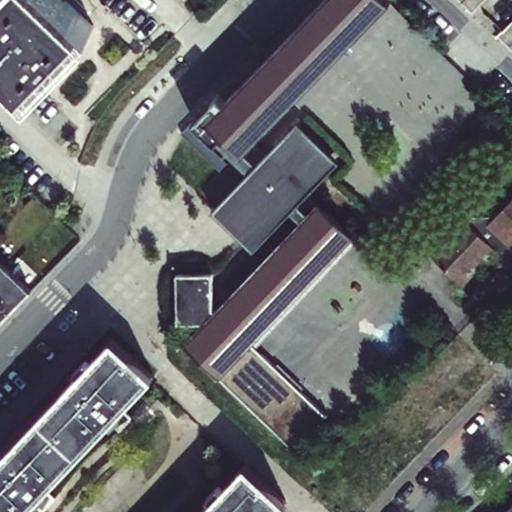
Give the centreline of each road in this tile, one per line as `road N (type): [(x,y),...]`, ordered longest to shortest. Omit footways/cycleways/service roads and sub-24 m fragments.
road 1 (residential): [(0,355),(104,245),(148,127),(274,0)]
road 2 (residential): [(428,511),(511,423)]
